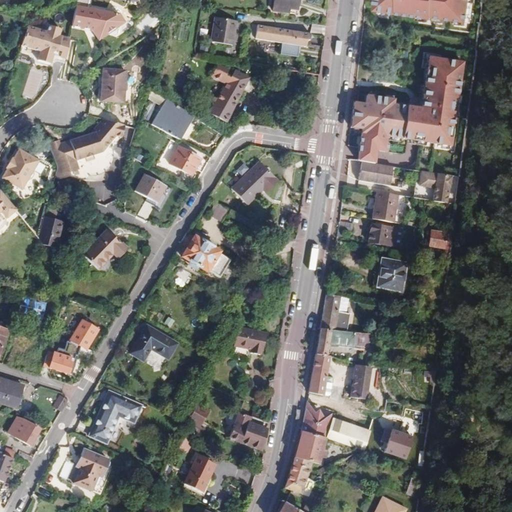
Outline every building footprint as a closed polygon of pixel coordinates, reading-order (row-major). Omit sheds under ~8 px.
[(77,0),(70,39),(68,48),(78,50),(82,27),(94,29),(102,40),(127,22),(120,12),(89,6),(90,0),(77,0)] [(296,10),(297,0),(273,0),(272,11),(287,13),(288,9),(296,10)] [(377,0),(376,10),(433,18),(433,17),(467,22),(470,0),(377,0)] [(228,41),(232,17),(211,13),(207,38),(228,41)] [(52,54),(66,58),(68,48),(70,39),(57,35),(59,28),(47,24),(44,31),(25,25),(19,44),(39,50),(35,60),(48,64),(50,56),(49,52),(50,51),(52,54)] [(309,33),(269,25),(266,39),(281,42),(279,53),(296,56),(299,42),(308,43),(309,33)] [(198,51),(206,52),(208,44),(200,42),(198,51)] [(360,128),(355,161),(360,161),(362,162),(374,163),(376,149),(386,150),(387,142),(385,142),(386,136),(450,145),(462,62),(427,57),(420,107),(392,103),(392,98),(365,95),(364,103),(354,102),(350,126),(360,128)] [(218,80),(221,74),(224,68),(213,64),(207,76),(218,80)] [(123,80),(122,69),(99,71),(101,102),(124,101),(123,89),(126,87),(125,82),(123,80)] [(239,83),(242,75),(234,71),(233,73),(229,71),(227,76),(223,83),(216,99),(212,97),(211,100),(214,102),(208,114),(226,122),(245,85),(239,83)] [(223,83),(227,76),(221,74),(218,80),(223,83)] [(248,78),(242,75),(239,83),(245,85),(248,78)] [(162,102),(144,92),(141,100),(147,104),(159,106),(162,102)] [(186,116),(162,102),(159,106),(149,124),(174,138),(186,116)] [(189,118),(186,116),(174,138),(177,140),(189,118)] [(57,139),(47,142),(54,169),(53,179),(59,181),(69,177),(68,173),(78,170),(75,161),(102,151),(113,133),(120,134),(123,122),(102,118),(90,134),(58,144),(57,139)] [(199,152),(209,158),(222,139),(213,133),(199,152)] [(194,169),(201,173),(206,163),(178,147),(169,164),(191,175),(194,169)] [(28,169),(33,161),(19,151),(13,160),(11,159),(4,168),(7,169),(0,179),(15,188),(20,180),(26,179),(29,173),(28,169)] [(277,181),(258,162),(231,189),(247,204),(262,190),(265,193),(277,181)] [(374,163),(362,162),(361,169),(359,181),(390,185),(393,166),(374,163)] [(459,175),(422,170),(421,174),(418,174),(414,197),(455,203),(459,175)] [(154,206),(164,186),(143,175),(134,191),(146,198),(144,201),(154,206)] [(0,224),(2,223),(4,217),(13,209),(0,192),(0,224)] [(373,219),(394,222),(398,195),(377,192),(373,219)] [(48,198),(46,205),(58,209),(64,203),(48,198)] [(220,221),(226,210),(213,203),(207,214),(220,221)] [(55,248),(62,221),(44,217),(37,244),(55,248)] [(339,221),(336,237),(343,238),(343,230),(352,231),(354,223),(339,221)] [(400,247),(403,229),(384,226),(385,223),(377,222),(376,224),(372,223),(369,242),(400,247)] [(118,258),(127,249),(107,230),(82,255),(97,269),(112,253),(118,258)] [(446,247),(450,248),(451,233),(432,231),(431,246),(446,247)] [(186,232),(180,243),(187,247),(181,256),(206,272),(207,270),(218,277),(229,260),(218,253),(218,251),(186,232)] [(382,258),(381,267),(377,286),(388,289),(402,291),(407,263),(382,258)] [(377,286),(381,267),(377,267),(373,289),(387,292),(388,289),(377,286)] [(27,293),(21,291),(14,318),(20,320),(22,315),(40,319),(44,303),(26,299),(27,293)] [(320,328),(334,330),(340,296),(326,294),(320,328)] [(76,354),(91,359),(96,352),(86,349),(98,330),(82,320),(70,341),(79,346),(76,354)] [(162,367),(176,343),(146,326),(131,353),(154,366),(162,367)] [(370,347),(371,333),(334,330),(320,328),(315,354),(325,355),(328,343),(370,347)] [(250,349),(260,351),(261,351),(264,334),(235,329),(232,346),(250,349)] [(47,351),(43,366),(67,374),(72,359),(47,351)] [(315,354),(308,392),(322,395),(329,395),(330,386),(325,385),(326,377),(330,356),(325,355),(315,354)] [(364,400),(371,368),(354,365),(348,397),(364,400)] [(17,394),(20,385),(0,378),(0,403),(15,408),(20,395),(17,394)] [(140,406),(111,392),(106,403),(103,402),(88,436),(105,444),(118,417),(133,423),(140,406)] [(54,407),(61,411),(67,400),(60,396),(54,407)] [(301,432),(325,438),(330,418),(329,416),(323,420),(319,422),(313,412),(306,403),(301,432)] [(196,405),(189,417),(199,423),(206,410),(196,405)] [(319,422),(323,420),(316,410),(313,412),(319,422)] [(228,437),(263,450),(266,429),(260,426),(262,421),(259,420),(254,418),(238,412),(228,437)] [(38,429),(20,419),(15,417),(7,434),(29,445),(32,441),(35,442),(37,438),(35,436),(38,429)] [(325,438),(363,450),(370,430),(330,418),(325,438)] [(387,442),(391,430),(385,429),(381,441),(387,442)] [(412,437),(391,430),(387,442),(384,451),(405,458),(412,437)] [(321,450),(325,438),(301,432),(294,458),(311,463),(317,465),(319,457),(323,458),(325,451),(321,450)] [(184,453),(192,444),(185,439),(179,448),(184,453)] [(2,455),(12,459),(14,452),(5,449),(2,455)] [(73,483),(91,491),(97,476),(102,478),(103,478),(107,471),(110,464),(108,460),(83,449),(75,466),(79,468),(73,483)] [(15,460),(29,465),(34,457),(18,451),(15,460)] [(0,454),(0,476),(4,479),(12,459),(2,455),(0,454)] [(197,456),(184,484),(202,492),(209,477),(215,464),(197,456)] [(248,463),(260,468),(261,461),(251,456),(248,463)] [(303,487),(311,463),(294,458),(286,482),(284,488),(302,494),(304,487),(303,487)] [(97,476),(91,491),(96,493),(102,478),(97,476)] [(202,492),(184,484),(182,487),(203,497),(212,478),(209,477),(202,492)] [(159,510),(167,488),(160,485),(152,508),(159,510)] [(381,497),(373,511),(376,511),(383,498),(381,497)] [(400,511),(402,508),(383,498),(376,511),(400,511)] [(296,511),(284,502),(279,500),(274,511),(296,511)] [(311,511),(315,507),(309,502),(301,511),(311,511)]
